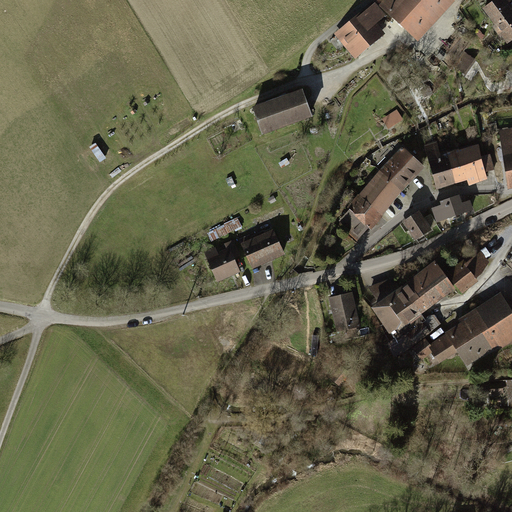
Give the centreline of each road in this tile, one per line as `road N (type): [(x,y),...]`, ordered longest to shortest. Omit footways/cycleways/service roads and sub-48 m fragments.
road 1 (track): [(43,316),(92,214),(141,165),(255,100),(416,46),(460,0)]
road 2 (tertiary): [(0,307),(114,322),(341,272)]
road 3 (residential): [(511,189),(456,191),(417,206),(341,272)]
road 4 (tertiary): [(341,272),(402,258),(511,206)]
road 5 (track): [(0,442),(43,316)]
